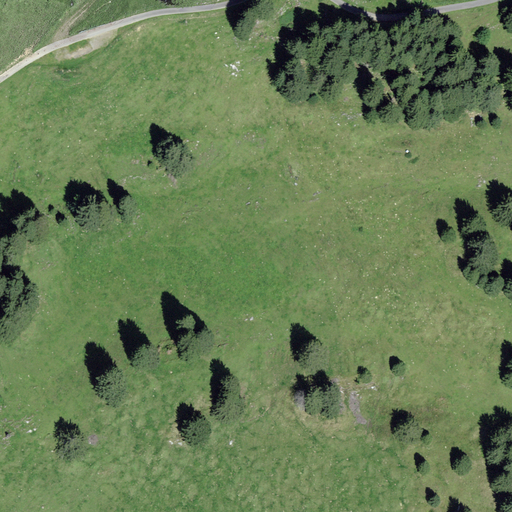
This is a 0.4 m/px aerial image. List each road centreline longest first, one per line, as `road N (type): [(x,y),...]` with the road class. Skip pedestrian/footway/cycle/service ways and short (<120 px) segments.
road 1 (unclassified): [(243,0),(150,14),(38,56)]
road 2 (unclassified): [(494,0),(382,17),(335,0)]
